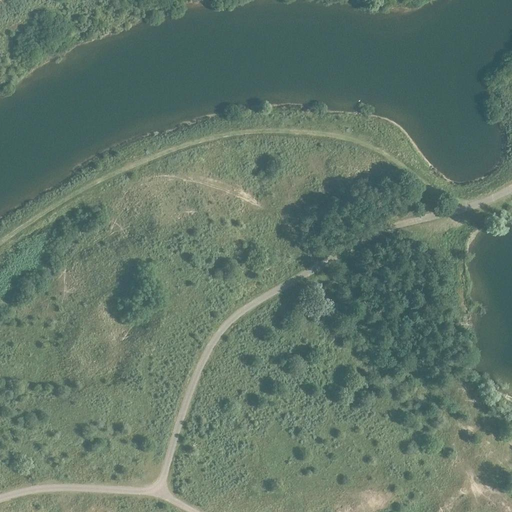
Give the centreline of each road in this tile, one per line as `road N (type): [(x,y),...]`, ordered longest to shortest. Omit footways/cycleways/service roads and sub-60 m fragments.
road 1 (track): [(158,492),(190,373),(218,331),(352,245),(511,186)]
road 2 (track): [(194,511),(143,490),(42,488),(0,498)]
